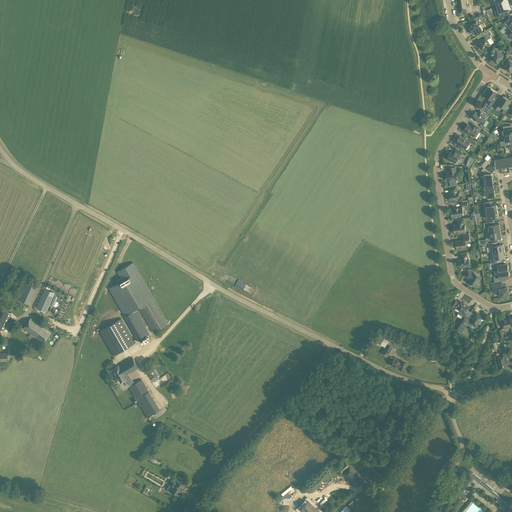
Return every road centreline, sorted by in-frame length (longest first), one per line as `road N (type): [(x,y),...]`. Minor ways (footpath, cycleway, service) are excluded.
road 1 (unclassified): [(453,400),(442,388),(387,372),(217,287),(13,165),(0,147)]
road 2 (residential): [(511,305),(489,306),(453,281),(435,168),(488,73)]
road 3 (track): [(190,511),(210,477),(332,345)]
road 4 (track): [(453,400),(383,482),(355,491),(336,511)]
